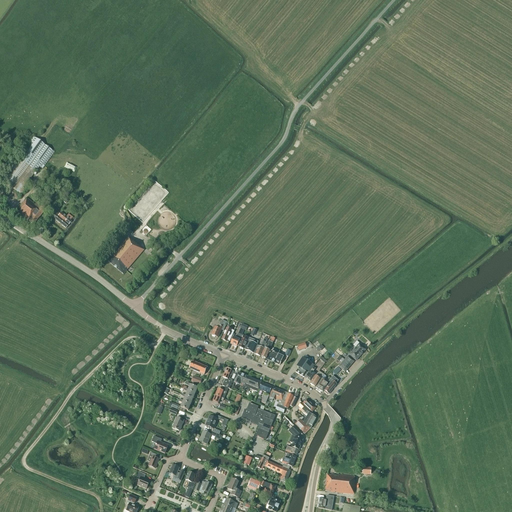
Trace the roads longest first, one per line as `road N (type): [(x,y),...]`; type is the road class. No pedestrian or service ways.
road 1 (unclassified): [(134,306),(280,145),(295,109),(396,0)]
road 2 (track): [(166,329),(155,347),(134,338),(120,344),(24,457),(27,468),(99,501)]
road 3 (tertiary): [(134,306),(0,215)]
